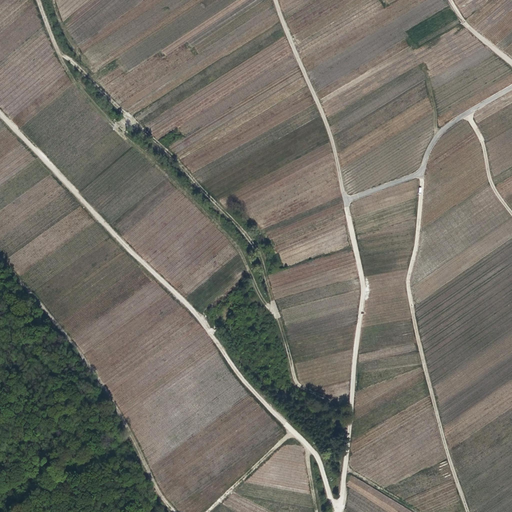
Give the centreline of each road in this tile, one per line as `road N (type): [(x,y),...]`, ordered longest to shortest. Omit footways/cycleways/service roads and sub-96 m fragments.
road 1 (track): [(0,111),(193,310),(247,384),(316,455),(339,508)]
road 2 (track): [(339,508),(364,283),(337,158),(277,0)]
road 3 (track): [(419,173),(408,284),(468,511)]
road 4 (track): [(511,84),(442,128),(419,173),(346,200)]
